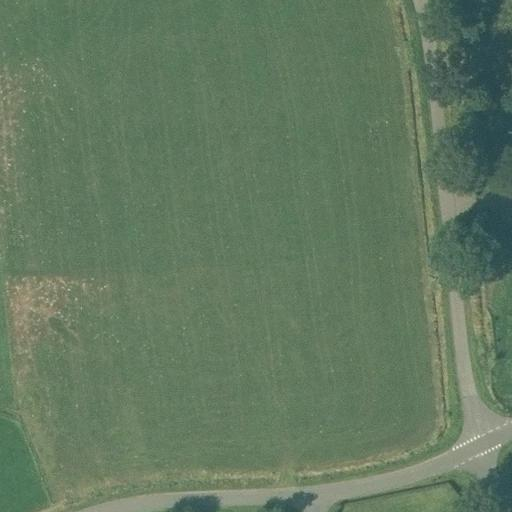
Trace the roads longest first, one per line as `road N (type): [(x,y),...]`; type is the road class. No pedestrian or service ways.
road 1 (unclassified): [(481,445),(464,383),(416,0)]
road 2 (tertiary): [(481,445),(428,469),(350,488),(110,511)]
